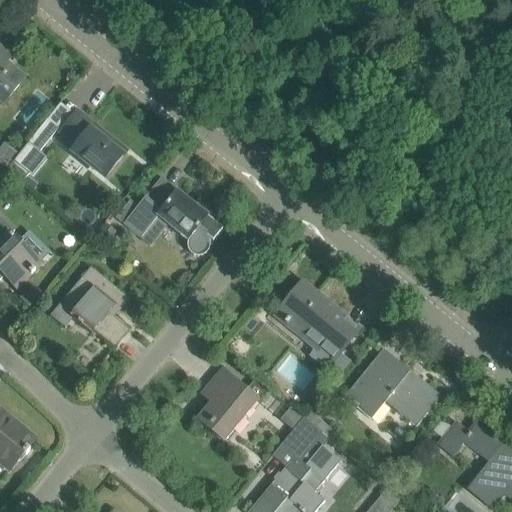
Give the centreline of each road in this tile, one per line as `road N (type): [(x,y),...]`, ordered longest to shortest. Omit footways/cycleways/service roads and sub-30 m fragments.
road 1 (tertiary): [(285,203),(43,0)]
road 2 (residential): [(89,436),(285,203)]
road 3 (tertiary): [(492,362),(285,203)]
road 4 (residential): [(89,436),(0,347)]
